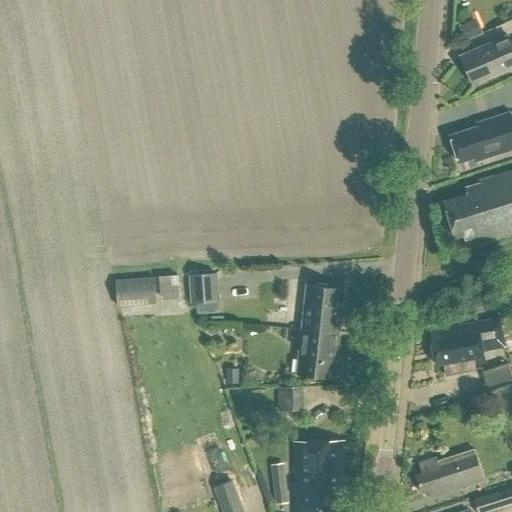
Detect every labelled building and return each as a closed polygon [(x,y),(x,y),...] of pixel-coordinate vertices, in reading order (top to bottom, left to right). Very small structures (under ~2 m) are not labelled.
[(468,38),(478,34),(473,21),(462,25),(468,38)] [(511,67),(511,47),(507,35),(460,55),(472,84),(511,67)] [(511,117),(509,110),(475,121),(477,125),(449,133),(458,160),(473,155),(475,159),(511,147),(511,117)] [(467,194),(444,201),(456,239),(464,236),(467,245),(511,231),(511,170),(479,181),(479,184),(465,188),(467,194)] [(190,275),(192,303),(218,301),(216,273),(190,275)] [(159,275),(160,299),(179,298),(178,275),(159,275)] [(117,304),(158,302),(156,277),(116,279),(117,304)] [(301,329),(338,333),(343,288),(307,283),(301,329)] [(499,318),(457,326),(431,331),(432,334),(430,335),(436,365),(443,363),(446,375),(475,369),(474,363),(484,361),(485,361),(483,350),(489,349),(504,346),(499,318)] [(296,372),(332,376),(338,333),(301,329),(296,372)] [(482,369),(487,385),(511,376),(511,372),(508,360),(482,369)] [(225,383),(238,383),(238,367),(225,367),(225,383)] [(277,407),(301,407),(302,384),(277,384),(277,407)] [(296,441),(297,511),(335,511),(336,504),(346,504),(345,441),(296,441)] [(418,463),(421,472),(416,474),(422,492),(427,490),(429,497),(484,479),(474,449),(438,461),(437,457),(418,463)] [(270,463),(275,505),(289,503),(283,462),(270,463)] [(511,489),(476,500),(479,511),(490,511),(511,505),(511,489)]
